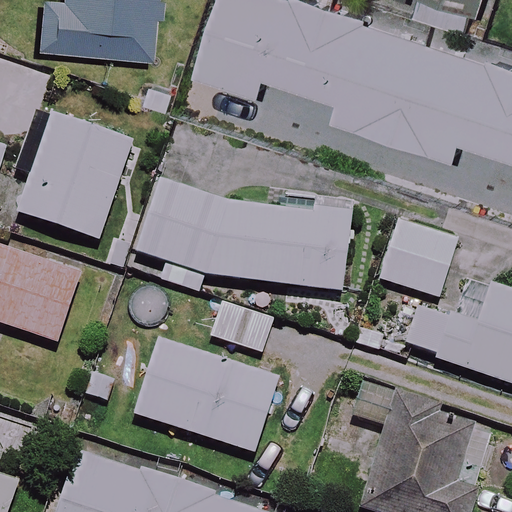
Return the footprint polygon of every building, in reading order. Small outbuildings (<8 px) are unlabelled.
[(159,0),(63,0),(63,6),(41,3),(36,53),(153,65),(159,0)] [(511,68),(306,0),(227,0),(202,75),(266,96),(272,77),(346,102),(340,121),(461,161),(467,142),(511,156),(511,68)] [(466,34),(471,19),(483,24),(492,0),(421,0),(426,2),(420,16),(466,34)] [(133,145),(52,118),(19,217),(100,244),(133,145)] [(0,175),(8,152),(0,148),(0,175)] [(353,219),(151,194),(142,270),(344,295),(353,219)] [(458,243),(398,225),(380,282),(441,300),(458,243)] [(81,280),(0,251),(0,325),(59,346),(81,280)] [(511,294),(495,289),(480,331),(418,310),(404,349),(511,387),(511,294)] [(274,324),(223,306),(212,339),(263,356),(274,324)] [(279,381),(159,343),(135,418),(255,456),(279,381)] [(493,430),(395,398),(358,509),(366,511),(471,511),(478,491),(454,484),(461,463),(481,469),(493,430)] [(0,440),(0,511),(10,511),(20,484),(0,477),(0,461),(6,442),(0,440)] [(260,511),(78,452),(57,511),(260,511)]
